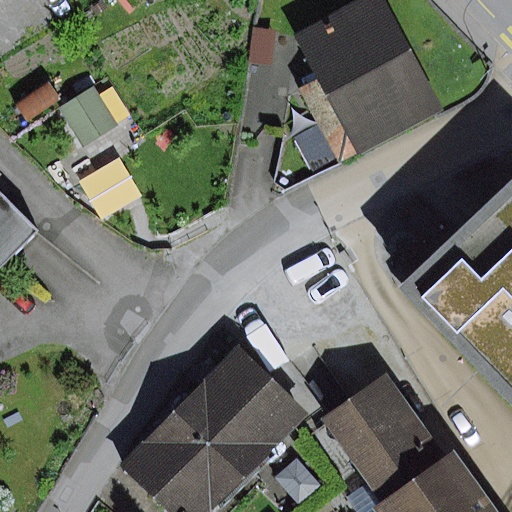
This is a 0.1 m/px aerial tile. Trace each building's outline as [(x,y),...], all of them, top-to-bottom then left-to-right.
[(387,0),(367,0),(294,37),(315,79),(299,87),(338,166),(444,113),(387,0)] [(253,30),(248,62),(268,66),(274,33),(253,30)] [(511,407),(511,199),(408,294),(511,407)] [(0,267),(30,238),(0,208),(0,267)] [(209,511),(300,417),(232,353),(120,471),(164,511),(209,511)] [(383,376),(320,422),(379,503),(369,510),(370,511),(489,511),(443,449),(439,452),(383,376)]
